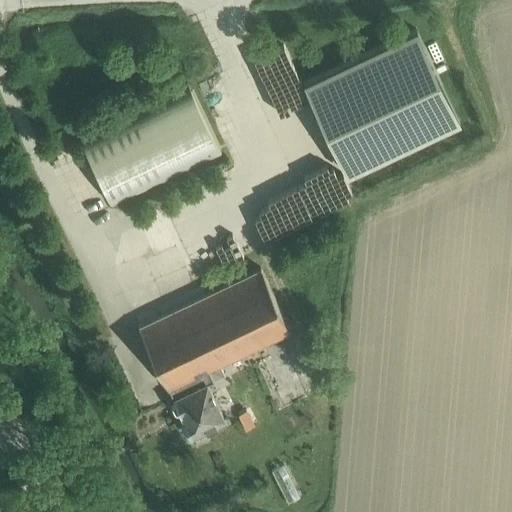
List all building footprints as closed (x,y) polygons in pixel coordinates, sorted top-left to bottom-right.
[(416,27),(303,81),(347,173),(460,119),(416,27)] [(186,81),(78,133),(112,205),(221,153),(186,81)] [(213,380),(208,370),(291,330),(261,267),(139,326),(175,401),(173,405),(175,411),(181,412),(192,436),(227,419),(208,382),(213,380)] [(245,430),(259,423),(251,407),(237,415),(245,430)] [(276,471),(270,458),(257,463),(263,477),(276,471)] [(30,511),(26,503),(7,511),(30,511)]
